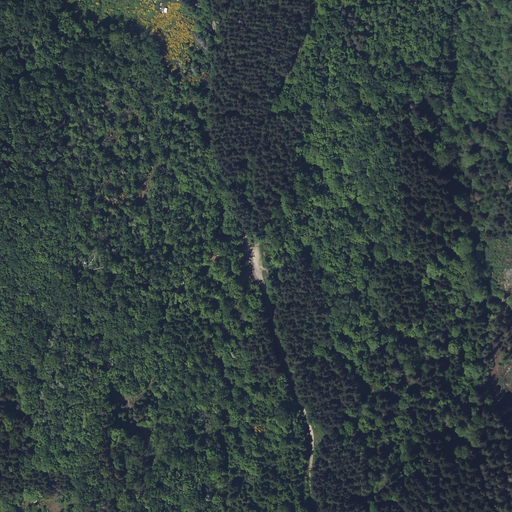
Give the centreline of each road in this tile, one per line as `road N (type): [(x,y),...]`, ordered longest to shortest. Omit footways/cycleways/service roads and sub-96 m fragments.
road 1 (track): [(210,0),(216,147),(320,438),(315,468),(324,511)]
road 2 (track): [(258,251),(260,137),(313,0)]
